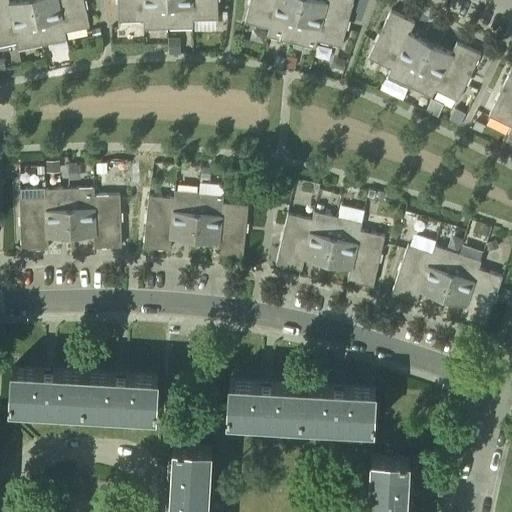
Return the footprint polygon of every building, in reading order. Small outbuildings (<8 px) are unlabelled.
[(20,48),(10,1),(9,0),(0,0),(0,44),(17,41),(18,48),(20,48)] [(16,0),(10,1),(20,48),(42,43),(33,0),(16,0)] [(65,38),(57,0),(33,0),(42,43),(65,38)] [(57,0),(65,38),(66,38),(65,30),(89,25),(84,0),(57,0)] [(145,28),(144,0),(118,0),(118,21),(143,21),(143,28),(145,28)] [(144,0),(145,28),(168,27),(167,0),(144,0)] [(167,0),(168,27),(192,27),(191,0),(167,0)] [(191,0),(192,27),(193,27),(193,19),(218,18),(217,0),(191,0)] [(267,34),(269,35),(277,0),(250,0),(245,21),(269,27),(267,34)] [(291,41),(302,0),(277,0),(269,35),(291,41)] [(326,1),(323,0),(302,0),(291,41),(314,47),(326,1)] [(326,0),(326,1),(314,47),(315,47),(317,39),(342,45),(353,0),(326,0)] [(368,57),(391,68),(392,69),(410,32),(415,21),(391,10),(368,57)] [(100,27),(92,28),(92,29),(93,38),(100,37),(101,37),(100,27)] [(388,75),(410,85),(431,42),(410,32),(392,69),(391,68),(388,75)] [(170,36),(170,51),(170,52),(181,52),(181,51),(181,36),(170,36)] [(250,46),(252,39),(242,36),(240,43),(250,46)] [(435,89),(458,100),(481,53),(457,41),(452,52),(434,89),(435,89)] [(432,96),(435,89),(434,89),(452,52),(431,42),(410,85),(432,96)] [(295,68),(297,59),(298,58),(298,57),(288,55),(285,65),(290,66),(295,68)] [(338,56),(335,66),(344,69),(347,59),(338,56)] [(343,70),(335,67),(333,76),(340,78),(343,70)] [(489,115),(511,126),(511,125),(511,68),(489,115)] [(438,114),(444,103),(432,97),(427,109),(438,114)] [(465,114),(453,109),(449,118),(461,123),(465,114)] [(477,119),(476,122),(473,127),(483,132),(486,127),(487,124),(477,119)] [(61,171),(61,159),(48,160),(48,171),(61,171)] [(97,162),(97,172),(108,172),(107,161),(97,162)] [(70,162),(70,179),(81,179),(81,164),(78,164),(77,162),(70,162)] [(209,176),(209,167),(201,167),(200,175),(209,176)] [(296,176),(291,205),(314,209),(320,180),(296,176)] [(354,194),(355,187),(347,185),(345,192),(344,196),(353,197),(354,194)] [(46,187),(48,235),(71,235),(71,186),(46,187)] [(92,186),(71,186),(71,235),(93,234),(92,186)] [(94,186),(92,186),(93,234),(94,234),(95,246),(121,245),(120,193),(94,194),(94,186)] [(48,247),(48,235),(46,187),(21,188),(21,196),(20,196),(21,248),(48,247)] [(194,239),(199,191),(175,189),(174,197),(175,197),(171,237),(194,239)] [(218,241),(222,193),(199,191),(194,239),(218,241)] [(248,204),(223,201),(224,194),(222,193),(218,241),(216,253),(243,256),(248,204)] [(175,197),(174,197),(149,194),(144,246),(170,249),(171,237),(175,197)] [(328,262),(339,216),(314,210),(313,218),(314,218),(305,257),(328,262)] [(314,218),(313,218),(288,212),(276,263),(302,268),(305,257),(314,218)] [(360,229),(361,229),(363,221),(339,216),(328,262),(350,268),(360,229)] [(492,225),(484,222),(481,232),(489,235),(492,225)] [(374,285),(384,240),(386,235),(361,229),(360,229),(350,268),(348,279),(374,285)] [(468,229),(463,243),(480,249),(485,235),(468,229)] [(500,246),(497,238),(488,242),(491,250),(500,246)] [(434,252),(432,251),(408,243),(392,292),(417,301),(421,290),(434,252)] [(443,297),(458,252),(435,244),(432,251),(434,252),(421,290),(443,297)] [(478,266),(479,267),(482,260),(458,252),(443,297),(465,304),(478,266)] [(478,266),(465,304),(461,316),(486,324),(503,275),(479,267),(478,266)] [(11,403),(47,405),(50,368),(13,366),(11,403)] [(86,370),(50,368),(47,405),(84,408),(86,370)] [(84,408),(120,410),(122,372),(86,370),(84,408)] [(159,374),(122,372),(120,410),(156,412),(159,374)] [(228,416),(265,418),(267,381),(230,378),(228,416)] [(303,383),(267,381),(265,418),(301,420),(303,383)] [(301,420),(338,422),(340,385),(303,383),(301,420)] [(376,387),(340,385),(338,422),(374,424),(376,387)] [(173,476),(210,478),(212,445),(174,443),(173,476)] [(372,455),(370,491),(408,493),(410,457),(372,455)] [(208,511),(210,478),(173,476),(170,511),(208,511)] [(406,511),(408,493),(370,491),(369,511),(406,511)]
